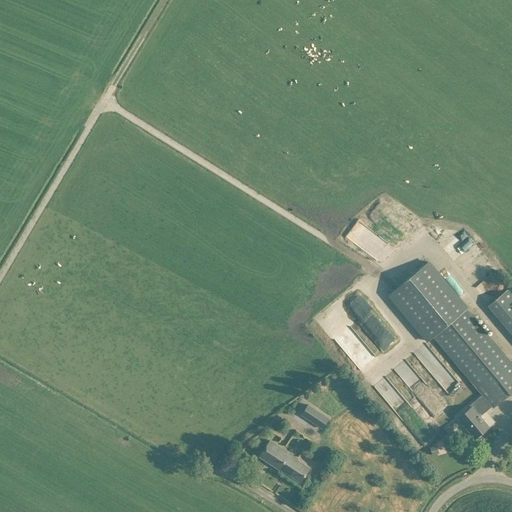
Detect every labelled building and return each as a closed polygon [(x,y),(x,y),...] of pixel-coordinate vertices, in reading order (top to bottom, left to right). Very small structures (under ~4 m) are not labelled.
[(468,307),(447,282),(429,260),(388,295),(426,342),(433,336),(482,395),(470,405),(471,407),(465,412),(458,418),(475,438),(489,427),(480,416),(492,406),(493,408),(511,391),(511,363),(466,308),(468,307)] [(511,335),(511,293),(508,288),(487,306),(511,335)] [(353,312),(359,302),(354,299),(347,309),(353,312)] [(443,381),(447,388),(458,381),(453,374),(443,381)] [(409,385),(419,396),(430,386),(420,375),(409,385)] [(308,404),(301,415),(322,429),(329,418),(308,404)] [(420,435),(425,442),(434,436),(429,429),(420,435)] [(279,470),(280,469),(300,482),(310,467),(298,459),(298,458),(269,439),(258,456),(279,470)]
